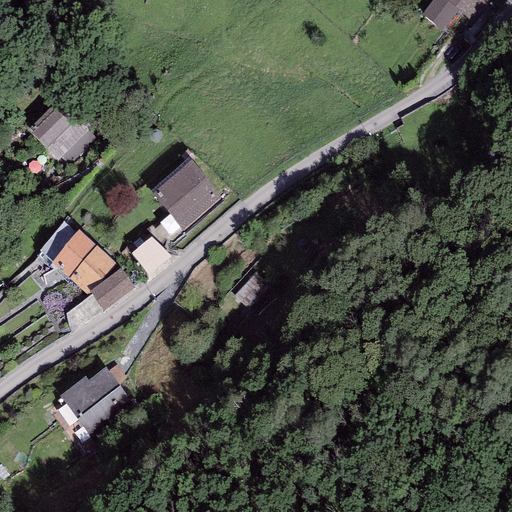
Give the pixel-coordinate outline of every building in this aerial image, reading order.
[(435,0),(421,19),(441,34),(458,12),(472,23),(489,0),(435,0)] [(66,105),(31,139),(57,165),(91,131),(66,105)] [(192,166),(152,199),(181,232),(220,199),(192,166)] [(79,236),(52,267),(89,299),(93,295),(101,286),(116,268),(79,236)] [(171,260),(150,241),(131,258),(147,277),(171,260)] [(101,286),(93,295),(103,312),(134,290),(122,271),(101,286)] [(85,381),(59,401),(95,447),(137,415),(105,373),(88,385),(85,381)]
